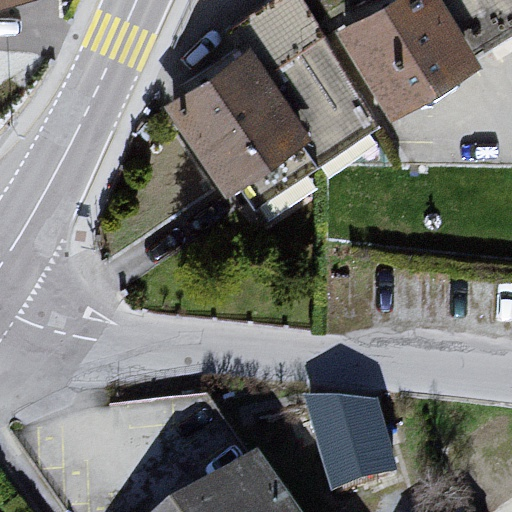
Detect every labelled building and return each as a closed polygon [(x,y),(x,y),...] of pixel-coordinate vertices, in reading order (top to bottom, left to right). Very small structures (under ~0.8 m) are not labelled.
[(0,0),(0,11),(49,0),(0,0)] [(437,0),(395,0),(333,36),(393,124),(480,72),(437,0)] [(247,53),(163,112),(224,198),(311,146),(247,53)] [(332,480),(401,466),(384,381),(315,395),(332,480)] [(201,511),(307,511),(270,463),(201,511)]
